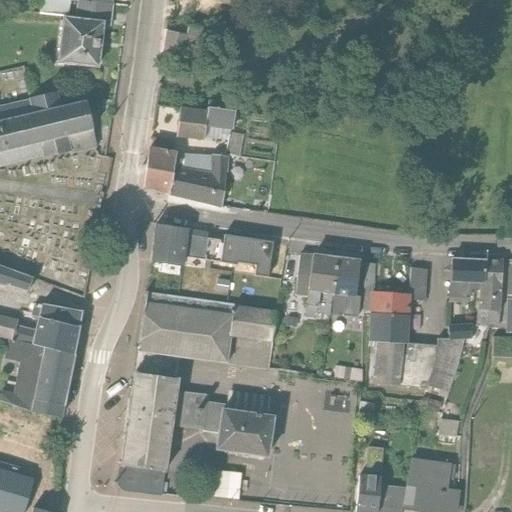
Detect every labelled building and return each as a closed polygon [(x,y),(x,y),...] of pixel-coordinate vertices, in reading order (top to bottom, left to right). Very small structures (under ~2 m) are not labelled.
[(66,0),(67,0),(65,0),(46,0),(39,1),(38,14),(61,18),(102,23),(102,28),(109,28),(111,6),(74,1),(74,0),(66,0)] [(102,23),(61,18),(55,66),(97,70),(102,28),(102,23)] [(165,32),(160,57),(183,61),(185,48),(197,50),(200,30),(186,27),(184,36),(165,32)] [(0,168),(41,158),(42,159),(67,153),(68,157),(93,150),(94,149),(90,130),(82,102),(58,107),(53,93),(27,99),(27,101),(0,107),(0,168)] [(178,108),(174,140),(202,143),(203,128),(231,132),(233,113),(206,109),(205,112),(178,108)] [(222,157),(226,158),(238,158),(242,136),(229,133),(229,136),(228,136),(222,157)] [(147,149),(170,153),(172,142),(149,138),(147,149)] [(144,172),(172,168),(174,154),(170,153),(147,149),(144,172)] [(172,168),(189,171),(208,174),(208,156),(174,154),(172,168)] [(208,156),(208,174),(225,178),(226,158),(222,157),(208,156)] [(172,168),(144,172),(141,190),(166,196),(184,200),(189,171),(172,168)] [(189,171),(184,200),(219,208),(221,199),(225,178),(208,174),(189,171)] [(153,227),(149,262),(181,267),(187,232),(153,227)] [(275,241),(229,235),(224,275),(270,281),(275,241)] [(305,293),(310,257),(297,255),(294,281),(292,297),(304,298),(303,308),(316,309),(317,295),(306,294),(305,293)] [(306,294),(317,295),(329,296),(334,258),(310,255),(310,257),(305,293),(306,294)] [(334,258),(329,296),(342,298),(352,299),(353,298),(357,261),(334,258)] [(447,284),(477,286),(481,286),(483,262),(448,261),(447,284)] [(511,261),(506,262),(503,335),(511,334),(511,261)] [(477,286),(476,292),(475,313),(497,313),(501,263),(483,262),(481,286),(477,286)] [(368,293),(371,293),(373,265),(362,264),(360,313),(361,313),(366,313),(368,293)] [(0,287),(26,294),(31,279),(0,268),(0,287)] [(408,296),(407,301),(421,302),(422,302),(424,271),(409,269),(408,269),(406,296),(408,296)] [(446,299),(464,300),(464,298),(469,298),(469,292),(476,292),(477,286),(447,284),(446,299)] [(368,293),(366,313),(366,315),(366,320),(365,343),(373,344),(385,345),(388,294),(371,293),(368,293)] [(388,294),(385,345),(401,346),(405,346),(405,344),(406,317),(407,301),(408,296),(406,296),(388,294)] [(135,354),(178,360),(225,366),(229,339),(270,345),(274,313),(231,307),(145,295),(135,354)] [(316,309),(303,308),(302,319),(315,320),(315,315),(327,316),(329,296),(317,295),(316,309)] [(329,296),(327,316),(340,317),(342,298),(329,296)] [(342,298),(340,317),(355,319),(357,298),(353,298),(352,299),(342,298)] [(37,318),(76,329),(79,313),(40,305),(37,318)] [(497,313),(475,313),(473,328),(495,330),(497,313)] [(9,341),(13,326),(14,320),(0,317),(0,339),(6,341),(9,341)] [(29,346),(41,349),(71,356),(76,329),(37,318),(36,318),(33,331),(29,346)] [(447,342),(461,341),(468,340),(470,325),(445,326),(446,340),(447,342)] [(13,326),(9,341),(20,344),(29,346),(33,331),(13,326)] [(511,339),(490,338),(489,367),(511,368),(511,339)] [(434,347),(424,389),(432,390),(446,393),(447,393),(461,341),(447,342),(446,340),(434,340),(434,347)] [(9,341),(6,341),(3,360),(17,364),(11,394),(0,391),(0,402),(6,405),(27,412),(31,401),(41,349),(29,346),(20,344),(9,341)] [(385,345),(373,344),(369,385),(397,388),(401,346),(385,345)] [(401,346),(397,388),(424,390),(424,389),(434,347),(405,344),(405,346),(401,346)] [(41,349),(31,401),(60,407),(71,356),(41,349)] [(132,373),(176,380),(178,360),(135,354),(134,364),(132,373)] [(331,379),(333,367),(328,367),(328,370),(320,369),(320,378),(327,379),(331,379)] [(333,367),(331,379),(359,383),(360,371),(333,367)] [(125,422),(170,428),(175,394),(177,381),(176,380),(132,373),(125,422)] [(446,393),(432,390),(431,395),(444,398),(446,393)] [(224,406),(224,410),(269,418),(273,399),(227,392),(224,406)] [(175,394),(170,428),(200,432),(200,433),(214,435),(218,410),(224,410),(224,406),(205,403),(206,396),(181,393),(180,395),(175,394)] [(425,400),(423,410),(436,414),(439,404),(425,400)] [(31,401),(27,412),(58,419),(60,407),(31,401)] [(357,403),(356,414),(371,416),(372,405),(357,403)] [(218,410),(214,435),(212,452),(266,459),(272,419),(269,418),(224,410),(218,410)] [(437,420),(436,437),(454,438),(455,422),(437,420)] [(118,468),(162,473),(163,473),(170,428),(125,422),(118,468)] [(363,478),(377,479),(380,450),(380,446),(376,446),(376,441),(367,440),(366,450),(363,478)] [(413,489),(409,510),(423,511),(454,511),(458,492),(445,490),(449,465),(409,459),(403,487),(413,489)] [(162,473),(118,468),(116,484),(122,491),(159,495),(162,473)] [(0,471),(0,511),(21,511),(31,480),(0,471)] [(202,471),(199,497),(236,500),(238,474),(202,471)] [(377,479),(363,478),(357,477),(353,511),(374,511),(377,486),(377,479)] [(377,486),(374,511),(398,511),(400,509),(403,489),(377,486)] [(403,489),(400,509),(409,510),(413,489),(403,487),(403,489)]
